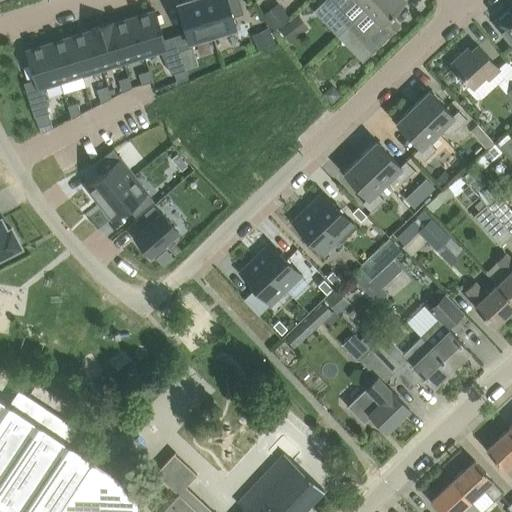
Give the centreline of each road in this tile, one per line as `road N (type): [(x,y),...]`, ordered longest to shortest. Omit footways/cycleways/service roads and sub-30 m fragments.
road 1 (residential): [(462,6),(141,310),(104,282),(11,165)]
road 2 (unclassified): [(363,511),(511,370)]
road 3 (residential): [(11,165),(148,90)]
